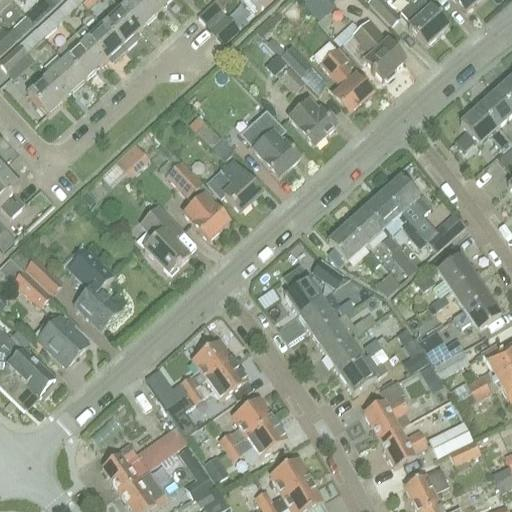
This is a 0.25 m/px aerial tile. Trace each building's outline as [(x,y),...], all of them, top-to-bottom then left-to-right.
[(0,0),(0,13),(10,4),(5,0),(0,0)] [(63,0),(46,0),(44,2),(52,10),(63,0)] [(82,6),(77,0),(70,0),(55,14),(64,23),(82,6)] [(145,0),(133,0),(121,11),(141,33),(160,16),(145,0)] [(145,0),(160,16),(177,0),(145,0)] [(242,0),(257,16),(274,0),(242,0)] [(330,24),(326,20),(335,10),(332,7),(338,0),(300,0),(297,4),(318,23),(315,26),(324,35),(330,29),(330,24)] [(400,21),(386,6),(379,0),(372,0),(367,6),(391,30),(400,21)] [(411,28),(408,31),(425,50),(448,30),(431,11),(430,12),(420,0),(401,0),(408,8),(400,16),(411,28)] [(452,0),(465,14),(481,0),(452,0)] [(44,2),(26,19),(34,27),(52,10),(44,2)] [(216,2),(197,20),(205,29),(224,11),(216,2)] [(141,33),(121,11),(103,28),(123,50),(127,54),(139,44),(135,39),(141,33)] [(26,19),(8,36),(15,44),(34,27),(26,19)] [(58,29),(49,20),(37,31),(46,40),(58,29)] [(225,20),(209,33),(222,47),(237,34),(225,20)] [(367,24),(341,47),(360,70),(365,65),(382,84),(384,83),(387,84),(395,77),(393,74),(404,65),(387,45),(386,46),(367,24)] [(123,50),(103,28),(92,38),(83,30),(76,36),(84,45),(104,67),(112,59),(116,63),(127,54),(123,50)] [(46,40),(37,31),(25,42),(34,51),(46,40)] [(0,58),(15,44),(8,36),(7,37),(3,32),(0,34),(0,58)] [(344,68),(348,64),(329,44),(312,60),(320,68),(331,80),(336,75),(346,86),(332,99),(349,117),(372,97),(355,78),(355,79),(344,68)] [(104,67),(84,45),(66,62),(86,84),(104,67)] [(27,57),(19,48),(0,64),(0,67),(7,76),(27,57)] [(276,58),(264,70),(273,80),(275,77),(279,81),(278,82),(293,98),(305,87),(289,71),(285,68),(286,68),(276,58)] [(66,62),(48,79),(67,100),(86,84),(66,62)] [(67,100),(48,79),(28,97),(48,118),(67,100)] [(511,80),(496,94),(511,112),(511,80)] [(511,112),(496,94),(478,111),(496,131),(511,117),(511,112)] [(289,121),(299,132),(298,132),(314,149),(335,130),(319,113),(317,115),(307,104),(289,121)] [(235,118),(239,139),(270,132),(265,111),(235,118)] [(478,148),(489,138),(496,131),(478,111),(460,127),(478,148)] [(194,137),(211,153),(221,143),(204,127),(194,137)] [(263,163),(262,164),(278,182),(300,162),(284,145),(282,147),(272,136),(253,153),(263,163)] [(137,148),(118,165),(131,180),(150,163),(137,148)] [(511,148),(505,154),(502,157),(496,162),(510,178),(511,176),(511,148)] [(220,176),(207,187),(220,202),(224,199),(240,216),(261,197),(245,178),(244,179),(231,165),(221,175),(220,174),(219,175),(220,176)] [(181,166),(165,180),(186,203),(187,203),(192,208),(182,218),(192,228),(208,246),(229,226),(214,209),(218,206),(181,166)] [(3,171),(0,174),(0,211),(10,222),(24,208),(13,196),(20,190),(3,171)] [(400,180),(381,196),(400,218),(410,209),(420,221),(430,213),(400,180)] [(86,194),(80,200),(89,209),(95,204),(86,194)] [(400,218),(381,196),(363,212),(382,234),(400,218)] [(178,231),(158,211),(140,228),(154,243),(143,254),(167,279),(177,269),(179,271),(188,261),(168,240),(178,231)] [(363,212),(346,228),(365,249),(382,234),(363,212)] [(436,256),(465,230),(452,216),(424,243),(436,256)] [(405,223),(400,229),(410,239),(415,234),(405,223)] [(365,249),(346,228),(327,244),(334,252),(346,265),(346,266),(365,249)] [(387,239),(380,245),(390,256),(397,249),(387,239)] [(334,252),(326,259),(338,272),(346,265),(334,252)] [(68,272),(75,280),(89,294),(74,309),(101,335),(123,313),(122,312),(126,307),(116,297),(111,302),(103,294),(116,281),(94,260),(94,261),(86,253),(68,272)] [(380,266),(370,255),(364,261),(373,271),(380,266)] [(450,294),(473,279),(459,258),(436,274),(450,294)] [(24,273),(52,300),(62,289),(34,263),(24,273)] [(403,268),(402,274),(408,280),(417,272),(409,263),(403,268)] [(343,281),(320,264),(311,277),(334,293),(343,281)] [(284,299),(298,319),(321,304),(299,271),(283,282),(291,294),(284,299)] [(12,286),(39,313),(49,303),(23,276),(12,286)] [(486,298),(473,279),(450,294),(463,314),(486,298)] [(423,295),(434,287),(429,280),(418,288),(423,295)] [(500,319),(486,298),(463,314),(452,321),(460,333),(471,325),(477,334),(500,319)] [(436,315),(447,307),(441,299),(430,307),(436,315)] [(341,319),(354,310),(348,303),(336,312),(341,319)] [(321,304),(298,319),(312,339),(335,323),(321,304)] [(88,348),(56,317),(39,335),(42,338),(36,343),(65,372),(88,348)] [(368,318),(349,331),(355,339),(374,326),(368,318)] [(335,323),(312,339),(325,359),(349,343),(335,323)] [(0,333),(0,391),(24,414),(55,382),(24,352),(22,354),(4,336),(4,337),(0,333)] [(405,333),(396,340),(410,361),(421,354),(412,341),(411,342),(405,333)] [(435,335),(418,345),(433,371),(434,370),(449,362),(443,351),(435,335)] [(362,363),(349,343),(325,359),(339,379),(362,363)] [(369,358),(381,350),(376,343),(364,351),(369,358)] [(233,366),(218,346),(192,364),(199,373),(157,403),(166,415),(233,366)] [(496,383),(511,374),(511,349),(511,348),(499,355),(496,349),(481,357),(496,383)] [(422,355),(402,366),(409,377),(428,366),(422,355)] [(449,362),(434,370),(441,382),(469,366),(462,355),(449,362)] [(362,363),(339,379),(353,399),(386,376),(380,366),(376,369),(369,358),(362,363)] [(248,386),(233,366),(166,415),(172,424),(214,394),(222,405),(248,386)] [(511,374),(496,383),(511,410),(511,409),(511,374)] [(481,380),(466,388),(471,397),(486,389),(481,380)] [(471,397),(476,406),(491,398),(486,389),(471,397)] [(378,443),(399,432),(393,422),(407,414),(399,400),(386,408),(383,404),(363,415),(378,443)] [(246,440),(272,423),(258,402),(232,420),(246,440)] [(447,457),(472,444),(457,415),(447,420),(451,428),(452,427),(457,438),(449,441),(449,440),(431,450),(437,462),(447,457)] [(272,423),(246,440),(260,461),(286,444),(272,423)] [(101,471),(118,495),(148,475),(186,448),(175,432),(136,459),(128,449),(113,459),(115,462),(101,471)] [(405,443),(399,432),(378,443),(394,471),(415,460),(413,457),(426,449),(419,436),(405,443)] [(225,454),(236,447),(229,437),(218,445),(225,454)] [(479,457),(472,444),(447,457),(454,470),(455,470),(459,478),(470,472),(466,464),(479,457)] [(282,500),(310,484),(298,462),(270,478),(282,500)] [(511,478),(511,476),(509,469),(492,477),(497,486),(511,478)] [(414,511),(432,511),(439,509),(433,498),(447,491),(438,473),(424,480),(404,490),(414,511)] [(118,495),(129,511),(155,511),(166,504),(147,476),(148,475),(118,495)] [(208,493),(213,490),(205,477),(184,490),(192,503),(193,502),(208,493)] [(282,500),(272,505),(272,506),(262,511),(286,511),(288,511),(289,511),(310,511),(322,505),(310,484),(282,500)] [(213,490),(208,493),(214,503),(209,506),(213,511),(225,511),(226,511),(213,490)] [(200,511),(209,506),(214,503),(208,493),(193,502),(199,511),(200,511)] [(272,505),(266,495),(254,501),(259,511),(262,511),(272,506),(272,505)]
